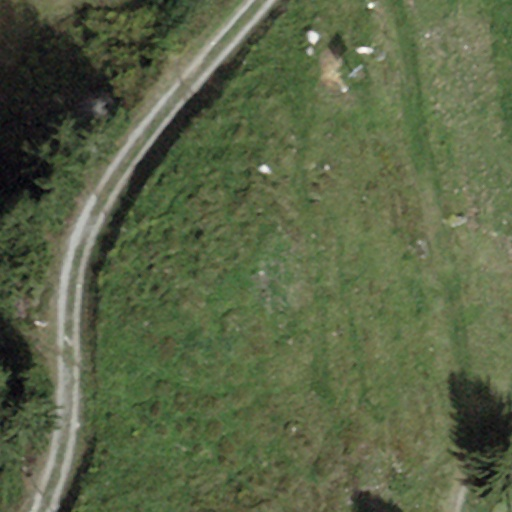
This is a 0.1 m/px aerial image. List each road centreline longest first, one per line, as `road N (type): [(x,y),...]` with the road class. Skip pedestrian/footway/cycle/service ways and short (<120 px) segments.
road 1 (track): [(40,511),(61,460),(63,246),(140,135),(261,0)]
road 2 (track): [(452,511),(470,410),(394,0)]
